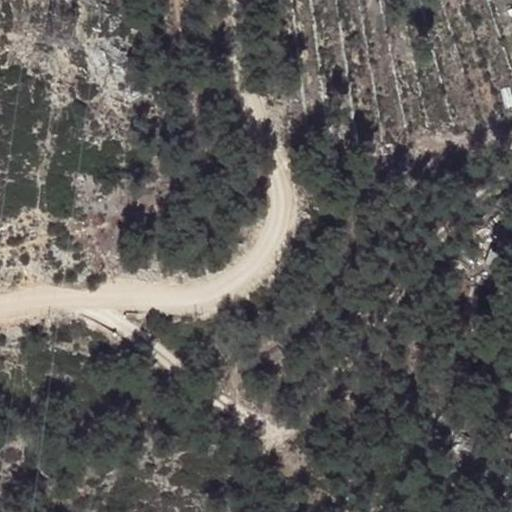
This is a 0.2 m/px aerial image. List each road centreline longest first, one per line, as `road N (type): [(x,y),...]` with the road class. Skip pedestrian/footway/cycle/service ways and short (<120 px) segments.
road 1 (residential): [(75,300),(271,426),(328,432),(427,388),(479,316),(511,231)]
road 2 (track): [(0,310),(75,300),(194,301),(256,260),(279,224),(280,182),(239,79),(240,0)]
